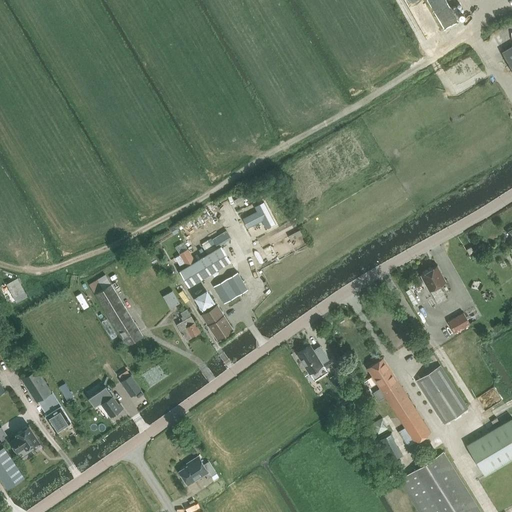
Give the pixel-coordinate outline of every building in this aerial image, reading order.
[(511,46),(502,52),(511,69),(511,46)] [(257,211),(243,218),(247,227),(261,220),(266,227),(274,223),(263,201),(254,206),(257,211)] [(174,225),(170,227),(174,234),(178,232),(174,225)] [(216,246),(230,237),(226,230),(212,239),(216,246)] [(183,242),(175,246),(180,255),(187,266),(195,261),(188,250),(183,242)] [(187,266),(179,271),(188,285),(229,260),(220,246),(195,261),(187,266)] [(133,270),(141,265),(136,256),(128,261),(133,270)] [(446,280),(437,265),(421,274),(430,289),(438,303),(447,298),(439,284),(446,280)] [(224,302),(247,289),(238,273),(215,286),(224,302)] [(106,274),(90,284),(127,345),(143,335),(106,274)] [(17,278),(9,283),(19,301),(27,296),(17,278)] [(216,302),(208,289),(194,297),(202,310),(216,302)] [(171,308),(179,303),(172,291),(164,296),(171,308)] [(218,339),(232,329),(217,305),(202,314),(218,339)] [(187,339),(199,331),(187,310),(181,314),(182,316),(181,317),(183,320),(177,323),(187,339)] [(455,332),(470,324),(464,313),(448,322),(455,332)] [(310,345),(297,353),(309,372),(315,381),(328,372),(322,364),(321,362),(328,358),(320,345),(313,350),(310,345)] [(408,445),(430,431),(383,358),(367,368),(380,388),(373,392),(379,400),(386,396),(405,427),(399,431),(408,445)] [(440,365),(416,380),(443,423),(467,408),(440,365)] [(48,414),(45,416),(55,431),(71,421),(37,369),(22,379),(37,402),(39,401),(48,414)] [(335,374),(330,377),(336,388),(341,385),(335,374)] [(131,396),(141,390),(131,375),(122,382),(131,396)] [(105,386),(88,398),(95,407),(101,402),(111,416),(122,408),(119,403),(118,404),(105,386)] [(70,392),(64,396),(67,402),(73,398),(70,392)] [(485,475),(511,458),(511,417),(467,445),(485,475)] [(26,449),(39,441),(29,425),(16,433),(17,435),(10,440),(17,451),(24,446),(26,449)] [(402,454),(391,433),(376,441),(387,462),(402,454)] [(3,446),(0,447),(0,477),(7,489),(24,478),(3,446)] [(419,511),(481,511),(443,452),(399,480),(419,511)] [(208,479),(216,473),(208,461),(203,465),(197,457),(190,462),(191,463),(185,467),(183,467),(180,469),(180,471),(179,471),(188,485),(205,474),(208,479)] [(395,472),(404,468),(400,460),(392,464),(395,472)]
